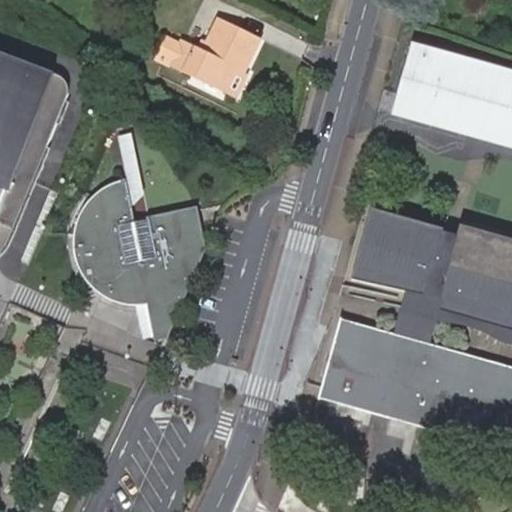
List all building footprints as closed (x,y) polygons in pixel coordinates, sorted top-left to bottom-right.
[(169,68),(226,94),(238,66),(245,69),(260,38),(220,20),(206,50),(165,32),(151,60),(169,68)] [(511,62),(415,36),(404,85),(511,113),(511,62)] [(0,248),(10,238),(70,94),(70,89),(68,83),(65,78),(60,74),(54,72),(52,76),(0,56),(0,248)] [(238,66),(226,94),(232,97),(245,69),(238,66)] [(511,113),(404,85),(395,117),(511,148),(511,113)] [(126,223),(142,220),(124,131),(108,134),(117,178),(126,223)] [(126,223),(117,178),(98,185),(87,193),(75,209),(70,221),(68,234),(68,247),(71,260),(80,278),(94,292),(112,300),(129,303),(143,302),(149,305),(148,333),(159,334),(192,256),(193,229),(189,210),(142,220),(126,223)] [(437,221),(364,201),(345,273),(400,285),(434,292),(432,303),(511,324),(511,278),(428,256),(437,221)] [(511,278),(511,240),(437,221),(428,256),(511,278)] [(432,303),(434,292),(400,285),(390,329),(400,332),(424,339),(432,303)] [(133,335),(148,333),(149,305),(143,302),(129,303),(133,335)] [(312,397),(511,453),(511,364),(400,332),(390,329),(334,313),(312,397)]
